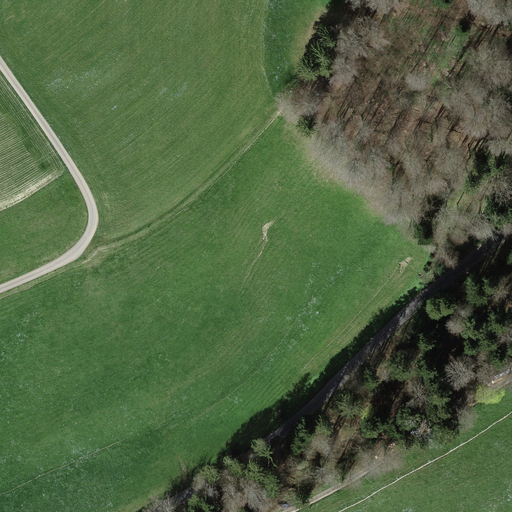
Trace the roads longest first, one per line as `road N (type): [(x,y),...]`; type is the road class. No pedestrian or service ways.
road 1 (unclassified): [(511,227),(259,451),(157,511)]
road 2 (residential): [(0,293),(62,271),(86,247),(95,222),(0,62)]
road 3 (track): [(293,511),(511,380)]
